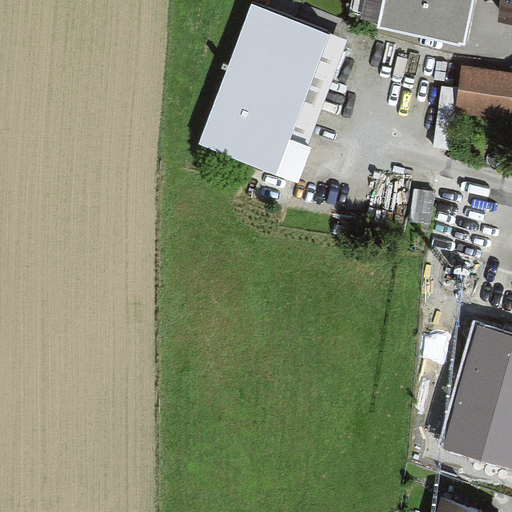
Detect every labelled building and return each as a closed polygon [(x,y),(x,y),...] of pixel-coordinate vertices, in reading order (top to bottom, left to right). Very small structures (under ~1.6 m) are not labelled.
[(472,0),(353,0),(350,14),(379,21),(378,26),(464,43),(472,0)] [(511,0),(499,0),(497,21),(511,22),(511,0)] [(252,2),(202,142),(298,178),(310,146),(349,41),(252,2)] [(459,87),(456,111),(461,112),(511,117),(511,69),(508,69),(461,65),(459,87)] [(456,111),(459,87),(442,85),(435,147),(457,150),(461,112),(456,111)] [(475,201),(447,193),(438,221),(467,229),(475,201)] [(432,317),(459,325),(469,295),(442,287),(432,317)] [(511,338),(479,329),(444,449),(511,468),(511,338)] [(496,511),(443,494),(437,511),(496,511)]
